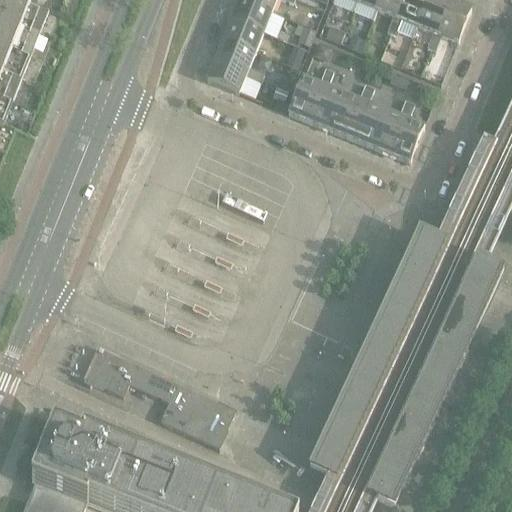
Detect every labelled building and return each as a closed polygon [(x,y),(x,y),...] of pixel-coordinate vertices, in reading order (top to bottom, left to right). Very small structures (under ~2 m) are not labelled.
[(8,0),(0,0),(0,23),(39,39),(49,15),(35,10),(8,0)] [(8,0),(35,10),(39,0),(8,0)] [(278,0),(241,0),(240,4),(272,18),(278,2),(278,0)] [(354,16),(360,0),(335,0),(333,7),(354,16)] [(378,15),(383,0),(360,0),(354,16),(374,24),(378,15)] [(383,0),(378,15),(393,21),(390,28),(398,32),(401,24),(398,23),(406,0),(383,0)] [(398,32),(398,33),(414,40),(418,31),(430,0),(406,0),(398,23),(401,24),(398,32)] [(438,39),(451,7),(433,0),(430,0),(418,31),(434,37),(438,39)] [(272,18),(240,4),(232,24),(264,38),(262,42),(270,45),(273,37),(265,34),(272,18)] [(459,47),(472,15),(451,7),(438,39),(442,40),(459,47)] [(0,23),(0,49),(30,61),(39,39),(0,23)] [(264,38),(232,24),(224,45),(256,58),(262,42),(264,38)] [(390,28),(387,36),(392,38),(395,39),(398,33),(398,32),(390,28)] [(439,48),(442,40),(438,39),(434,37),(431,45),(439,48)] [(256,58),(224,45),(216,65),(247,78),(246,82),(254,85),(257,77),(249,74),(256,58)] [(439,48),(431,45),(428,53),(436,56),(439,48)] [(0,49),(0,75),(21,84),(30,61),(0,49)] [(247,78),(216,65),(207,86),(239,98),(246,82),(247,78)] [(385,115),(328,92),(334,77),(326,74),(320,89),(303,82),(288,118),(371,151),(385,115)] [(0,75),(0,100),(12,106),(21,84),(0,75)] [(265,80),(257,77),(254,85),(261,88),(265,80)] [(375,93),(366,89),(361,101),(371,105),(375,93)] [(0,100),(0,127),(3,129),(12,106),(0,100)] [(406,106),(401,117),(411,120),(415,109),(406,106)] [(389,159),(405,123),(385,115),(371,151),(389,159)] [(410,167),(425,131),(405,123),(389,159),(410,167)] [(342,408),(341,407),(308,478),(382,511),(395,511),(425,446),(424,446),(460,370),(461,370),(502,281),(417,241),(376,331),(378,332),(342,408)] [(236,417),(100,354),(86,384),(124,402),(130,390),(170,408),(161,427),(219,454),(236,417)] [(125,443),(118,440),(113,452),(100,447),(100,446),(93,443),(93,444),(88,442),(87,445),(58,434),(55,433),(51,443),(50,443),(47,450),(48,450),(40,470),(39,470),(36,477),(37,477),(33,488),(36,489),(33,496),(26,511),(86,511),(91,501),(96,503),(94,508),(103,511),(262,511),(260,511),(261,510),(254,508),(253,508),(234,501),(234,500),(227,497),(227,498),(207,490),(207,489),(200,486),(200,487),(180,479),(180,478),(173,476),(153,468),(154,468),(147,465),(146,466),(133,461),(138,448),(131,446),(132,445),(125,442),(125,443)]
